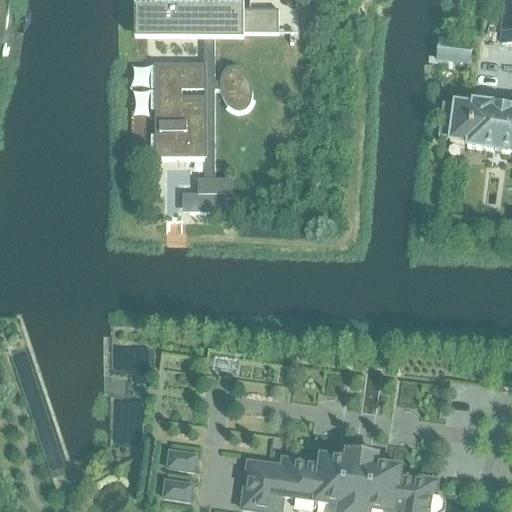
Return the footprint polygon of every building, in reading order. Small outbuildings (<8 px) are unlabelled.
[(221,94),(222,100),(223,102),(224,104),(224,105),(225,107),(226,108),(229,111),(232,113),(233,114),(235,115),(238,116),(246,114),(247,113),(249,111),(250,109),(250,108),(251,106),(252,103),(252,101),(252,99),(252,96),(252,94),(251,89),(251,87),(250,85),(249,83),(247,81),(246,79),(245,77),(243,75),(241,74),(238,72),(236,71),(234,71),(231,71),(229,71),(227,72),(226,73),(225,74),(224,75),(223,76),(222,79),(222,81),(221,83),(220,86),(215,86),(214,37),(279,37),(279,13),(147,13),(147,37),(205,37),(205,75),(184,75),(184,70),(188,70),(188,68),(155,68),(155,162),(205,162),(205,191),(206,191),(206,184),(215,183),(215,94),(221,94)] [(439,42),(436,62),(470,65),(472,45),(439,42)] [(497,55),(498,44),(479,42),(478,53),(497,55)] [(438,140),(450,141),(450,145),(468,147),(467,151),(489,153),(489,154),(506,156),(507,156),(511,156),(511,113),(511,112),(495,109),(495,111),(493,111),(493,107),(473,105),(473,108),(455,106),(455,109),(443,107),(438,140)] [(218,356),(218,371),(238,372),(239,357),(218,356)] [(168,472),(194,475),(197,459),(170,455),(168,472)] [(444,511),(445,507),(440,501),(436,500),(438,484),(400,479),(401,472),(377,469),(377,467),(346,462),(346,464),(321,461),(320,468),(283,462),(282,470),(248,466),(241,511),(281,511),(283,502),(294,504),(294,508),(296,511),(313,511),(315,511),(316,507),(339,510),(339,511),(444,511)] [(164,501),(190,505),(192,489),(166,485),(164,501)]
